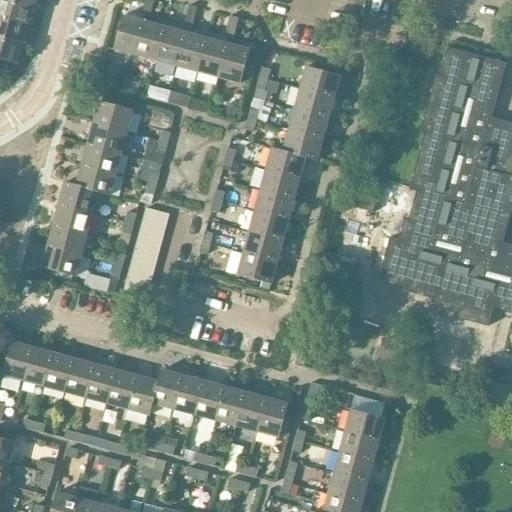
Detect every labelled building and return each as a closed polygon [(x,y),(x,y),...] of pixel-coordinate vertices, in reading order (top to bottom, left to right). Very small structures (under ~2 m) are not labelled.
[(0,0),(33,9),(35,0),(0,0)] [(0,0),(0,20),(28,28),(33,9),(0,0)] [(149,18),(152,7),(144,5),(141,16),(149,18)] [(194,18),(196,8),(189,6),(186,16),(194,18)] [(191,29),(194,18),(186,16),(183,27),(191,29)] [(134,56),(143,23),(122,17),(113,51),(134,56)] [(235,30),(238,19),(230,17),(227,27),(235,30)] [(0,40),(23,47),(28,28),(0,20),(0,40)] [(155,62),(164,29),(143,23),(134,56),(155,62)] [(232,40),(235,30),(227,27),(224,38),(232,40)] [(176,68),(185,34),(164,29),(155,62),(176,68)] [(197,73),(206,40),(185,34),(176,68),(197,73)] [(0,61),(18,66),(23,47),(0,40),(0,61)] [(219,79),(228,46),(206,40),(197,73),(219,79)] [(240,85),(249,51),(228,46),(219,79),(240,85)] [(405,222),(399,241),(390,239),(389,240),(390,240),(380,280),(407,287),(406,292),(434,300),(433,304),(461,311),(459,319),(486,326),(486,327),(487,328),(493,307),(511,311),(511,318),(511,322),(511,126),(489,120),(496,96),(501,76),(504,65),(505,66),(506,65),(504,64),(447,49),(447,50),(449,51),(441,77),(436,76),(435,77),(437,77),(422,133),(426,135),(411,190),(418,192),(410,222),(404,221),(403,222),(405,222)] [(267,81),(269,70),(261,68),(258,78),(267,81)] [(333,99),(339,77),(306,68),(300,90),(333,99)] [(258,78),(255,89),(264,92),(275,95),(278,84),(267,81),(258,78)] [(129,81),(127,88),(136,90),(137,83),(129,81)] [(327,120),(333,99),(300,90),(294,111),(327,120)] [(126,133),(132,111),(99,102),(93,124),(126,133)] [(227,103),(224,115),(233,117),(236,105),(227,103)] [(255,123),(258,112),(250,110),(247,121),(255,123)] [(322,142),(327,120),(294,111),(288,133),(322,142)] [(252,133),(255,123),(247,121),(244,131),(252,133)] [(120,154),(126,133),(93,124),(87,145),(120,154)] [(167,144),(170,134),(162,132),(159,142),(167,144)] [(316,163),(322,142),(288,133),(283,152),(283,154),(304,160),(316,163)] [(164,155),(167,144),(159,142),(156,153),(164,155)] [(114,176),(120,154),(87,145),(82,167),(114,176)] [(232,163),(235,152),(227,149),(224,161),(232,163)] [(299,181),(304,160),(283,154),(283,152),(271,149),(265,172),(299,181)] [(229,173),(232,163),(224,161),(221,171),(229,173)] [(109,197),(114,176),(82,167),(76,187),(76,188),(97,194),(109,197)] [(293,202),(299,181),(265,172),(260,193),(293,202)] [(155,187),(158,176),(151,174),(148,185),(155,187)] [(91,215),(97,194),(76,188),(76,187),(65,183),(58,206),(91,215)] [(153,197),(155,187),(148,185),(145,195),(153,197)] [(220,204),(223,193),(216,191),(213,202),(220,204)] [(287,223),(293,202),(260,193),(254,214),(287,223)] [(373,214),(377,200),(357,195),(354,209),(373,214)] [(218,214),(220,204),(213,202),(210,212),(218,214)] [(86,236),(91,215),(58,206),(53,227),(86,236)] [(165,228),(168,216),(145,210),(142,222),(165,228)] [(132,226),(135,215),(127,213),(124,224),(132,226)] [(281,244),(287,223),(254,214),(248,235),(281,244)] [(162,239),(165,228),(142,222),(139,233),(162,239)] [(129,236),(132,226),(124,224),(121,234),(129,236)] [(80,257),(86,236),(53,227),(47,248),(80,257)] [(209,246),(212,235),(204,232),(201,244),(209,246)] [(159,251),(162,239),(139,233),(136,245),(159,251)] [(276,265),(281,244),(248,235),(242,256),(276,265)] [(206,256),(209,246),(201,244),(198,254),(206,256)] [(155,263),(159,251),(136,245),(132,257),(155,263)] [(74,278),(80,257),(47,248),(41,270),(74,278)] [(121,268),(124,257),(116,255),(113,266),(121,268)] [(270,286),(276,265),(242,256),(237,276),(270,286)] [(152,275),(155,263),(132,257),(129,268),(152,275)] [(118,278),(121,268),(113,266),(110,276),(118,278)] [(149,286),(152,275),(129,268),(126,280),(149,286)] [(146,298),(149,286),(126,280),(123,292),(146,298)] [(22,382),(31,348),(10,342),(1,376),(22,382)] [(43,388),(53,354),(31,348),(22,382),(43,388)] [(64,394),(74,360),(53,354),(43,388),(64,394)] [(86,400),(95,365),(74,360),(64,394),(86,400)] [(511,388),(511,371),(479,363),(476,377),(495,382),(495,383),(511,388)] [(107,405),(116,371),(95,365),(86,400),(107,405)] [(172,411),(181,376),(160,370),(157,382),(159,383),(153,405),(172,411)] [(128,411),(138,377),(116,371),(107,405),(128,411)] [(193,416),(203,382),(181,376),(172,411),(193,416)] [(159,383),(157,382),(138,377),(128,411),(150,417),(153,405),(159,383)] [(215,422),(224,388),(203,382),(193,416),(215,422)] [(236,428),(245,394),(224,388),(215,422),(236,428)] [(257,434),(267,399),(245,394),(236,428),(257,434)] [(312,412),(315,401),(306,398),(303,410),(312,412)] [(279,440),(288,405),(267,399),(257,434),(279,440)] [(378,441),(384,419),(350,410),(344,432),(378,441)] [(31,431),(33,423),(24,420),(21,428),(31,431)] [(43,434),(45,426),(33,423),(31,431),(43,434)] [(74,442),(76,434),(66,431),(63,439),(74,442)] [(303,444),(305,433),(297,431),(294,441),(303,444)] [(373,462),(378,441),(344,432),(338,453),(373,462)] [(85,445),(87,437),(76,434),(74,442),(85,445)] [(0,461),(9,464),(15,442),(0,438),(0,461)] [(127,457),(131,441),(121,438),(119,446),(117,454),(127,457)] [(300,454),(303,444),(294,441),(292,452),(300,454)] [(160,453),(162,445),(154,442),(151,451),(160,453)] [(117,454),(119,446),(107,443),(105,451),(117,454)] [(172,457),(175,448),(162,445),(160,453),(172,457)] [(76,459),(78,451),(68,448),(65,457),(76,459)] [(367,484),(373,462),(338,453),(332,474),(367,484)] [(203,465),(205,456),(195,454),(193,462),(203,465)] [(214,468),(217,460),(205,456),(203,465),(214,468)] [(108,468),(110,460),(99,457),(97,465),(108,468)] [(118,471),(121,462),(110,460),(108,468),(118,471)] [(0,484),(4,485),(9,464),(0,461),(0,484)] [(40,461),(38,469),(45,471),(44,473),(52,476),(55,465),(47,463),(40,461)] [(291,486),(297,465),(289,463),(283,484),(291,486)] [(246,476),(248,468),(237,465),(234,473),(246,476)] [(151,480),(153,471),(141,468),(139,476),(151,480)] [(195,480),(198,471),(187,468),(184,477),(195,480)] [(256,479),(258,471),(248,468),(246,476),(256,479)] [(160,482),(163,474),(153,471),(151,480),(160,482)] [(206,483),(208,474),(198,471),(195,480),(206,483)] [(36,474),(34,482),(41,484),(49,487),(52,476),(44,473),(43,476),(36,474)] [(361,505),(367,484),(332,474),(327,496),(361,505)] [(238,491),(240,483),(228,479),(226,488),(238,491)] [(247,494),(250,485),(240,483),(238,491),(247,494)] [(289,496),(291,486),(283,484),(280,494),(289,496)] [(73,511),(77,499),(56,493),(50,511),(73,511)] [(359,511),(361,505),(327,496),(322,511),(359,511)] [(96,511),(98,505),(77,499),(73,511),(96,511)]
